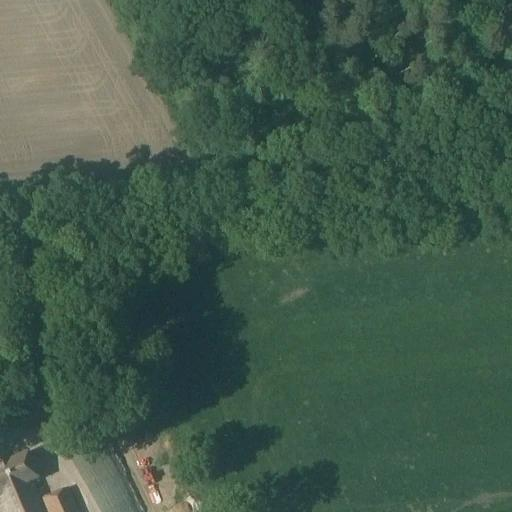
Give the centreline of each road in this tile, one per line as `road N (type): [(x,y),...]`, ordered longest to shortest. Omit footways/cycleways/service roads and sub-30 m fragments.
road 1 (track): [(511,158),(0,203)]
road 2 (track): [(86,511),(68,471),(0,429)]
